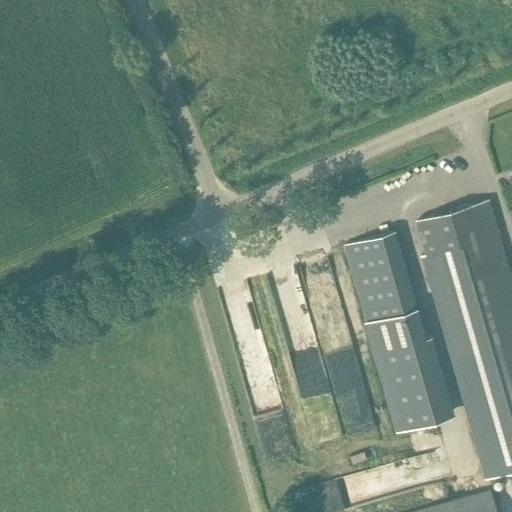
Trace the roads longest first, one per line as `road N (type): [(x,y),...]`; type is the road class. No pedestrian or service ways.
road 1 (unclassified): [(221,213),(511,91)]
road 2 (unclassified): [(0,308),(221,213)]
road 3 (residential): [(221,213),(134,0)]
